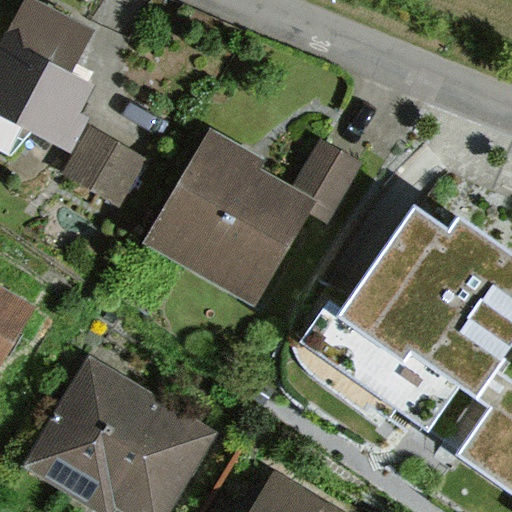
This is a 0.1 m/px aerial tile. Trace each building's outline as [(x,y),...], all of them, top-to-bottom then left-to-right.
[(94,43),(29,6),(0,57),(0,123),(69,163),(87,131),(76,126),(93,96),(72,84),(94,43)] [(148,162),(94,133),(67,182),(121,211),(148,162)] [(319,206),(293,191),(259,172),(264,163),(211,133),(143,252),(256,316),(312,217),(319,206)] [(362,168),(321,144),(293,191),(319,206),(312,217),(328,226),(362,168)] [(415,370),(478,414),(482,409),(493,417),(459,465),(511,502),(511,392),(496,381),(511,358),(511,263),(460,227),(449,243),(417,221),(337,334),(406,382),(415,370)] [(0,374),(36,315),(0,293),(0,374)] [(176,511),(217,440),(91,361),(23,475),(84,511),(118,511),(119,511),(176,511)] [(321,511),(270,483),(253,511),(321,511)]
